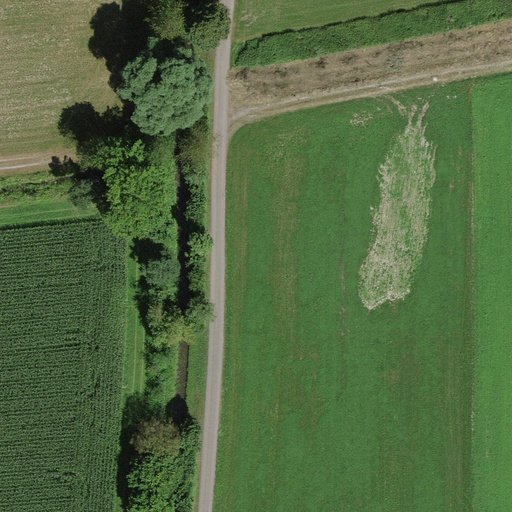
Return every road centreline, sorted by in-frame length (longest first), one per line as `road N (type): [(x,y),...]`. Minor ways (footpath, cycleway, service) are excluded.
road 1 (track): [(231,0),(208,511)]
road 2 (track): [(136,121),(155,0)]
